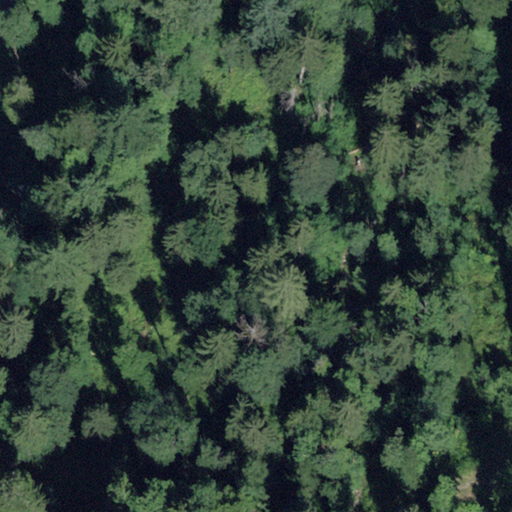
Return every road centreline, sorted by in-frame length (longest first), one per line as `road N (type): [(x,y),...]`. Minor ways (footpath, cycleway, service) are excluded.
road 1 (track): [(0,455),(81,503),(219,511)]
road 2 (track): [(393,511),(511,469)]
